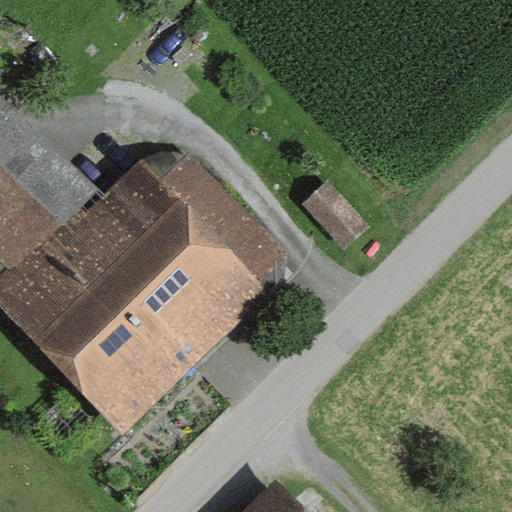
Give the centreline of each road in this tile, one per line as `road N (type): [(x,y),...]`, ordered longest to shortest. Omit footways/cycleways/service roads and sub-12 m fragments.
road 1 (residential): [(511,167),(179,511)]
road 2 (track): [(78,122),(174,129),(368,315)]
